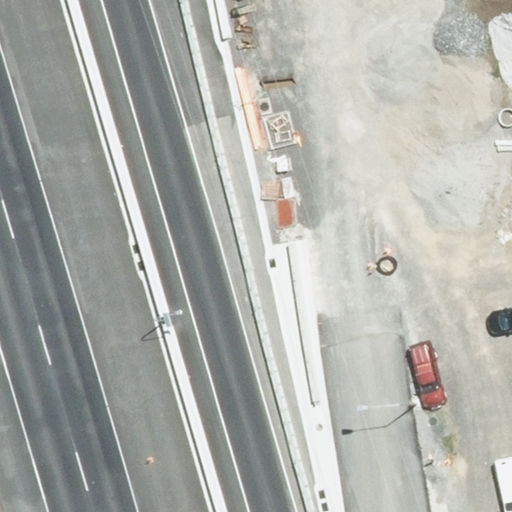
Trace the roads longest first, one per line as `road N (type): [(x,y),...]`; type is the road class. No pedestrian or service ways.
road 1 (motorway): [(118,0),(269,511)]
road 2 (motorway): [(318,0),(389,511)]
road 3 (motorway): [(0,225),(85,511)]
